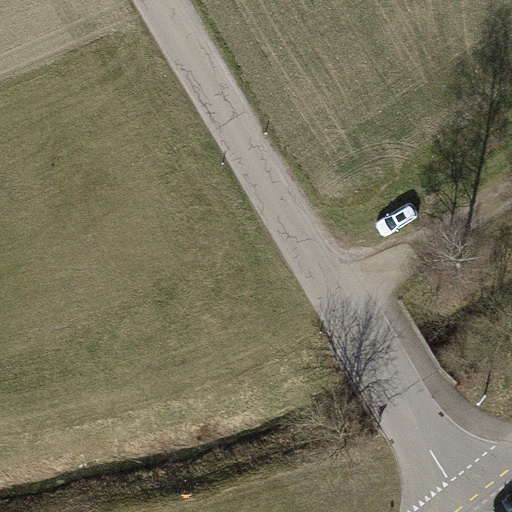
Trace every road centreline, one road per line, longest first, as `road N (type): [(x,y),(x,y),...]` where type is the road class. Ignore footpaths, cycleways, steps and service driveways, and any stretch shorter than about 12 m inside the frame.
road 1 (tertiary): [(468,511),(157,0)]
road 2 (track): [(511,193),(336,297)]
